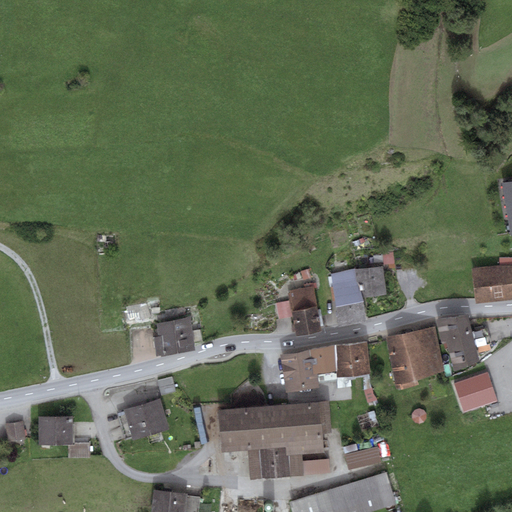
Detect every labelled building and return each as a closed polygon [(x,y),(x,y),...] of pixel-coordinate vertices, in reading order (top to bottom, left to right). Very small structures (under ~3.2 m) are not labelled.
[(511,181),(503,183),(511,234),(511,181)] [(406,254),(394,255),(395,264),(406,263),(406,254)] [(394,255),(377,255),(377,262),(384,262),(384,264),(395,264),(394,255)] [(499,266),(473,268),(477,302),(511,298),(511,257),(500,258),(499,266)] [(354,269),(363,298),(387,294),(383,266),(370,268),(354,269)] [(309,269),(301,271),(304,280),(311,277),(309,269)] [(363,298),(354,269),(331,274),(336,306),(338,325),(365,320),(364,301),(363,298)] [(317,288),(316,282),(303,284),(304,288),(290,291),(293,311),(292,312),(293,317),(296,336),(321,332),(314,289),(317,288)] [(288,301),(276,303),(279,319),(293,317),(292,312),(290,312),(288,301)] [(147,303),(126,307),(128,318),(135,318),(136,322),(144,321),(144,319),(151,317),(147,303)] [(468,314),(437,320),(441,343),(446,341),(473,339),(489,336),(487,328),(471,331),(468,314)] [(157,323),(158,336),(193,331),(190,316),(157,323)] [(433,327),(385,337),(394,381),(395,384),(398,391),(418,385),(417,380),(444,373),(433,327)] [(193,331),(158,336),(154,337),(157,356),(161,355),(162,357),(195,350),(193,331)] [(473,339),(446,341),(454,371),(479,360),(475,346),(491,343),(489,336),(473,339)] [(336,346),(338,378),(351,376),(363,375),(369,374),(370,374),(367,341),(336,346)] [(338,381),(338,378),(336,346),(309,350),(297,353),(280,355),(286,393),(318,388),(318,382),(338,381)] [(487,371),(455,382),(464,410),(497,400),(487,371)] [(369,374),(363,375),(364,390),(368,404),(377,400),(371,388),(369,374)] [(351,376),(338,378),(338,381),(338,388),(352,387),(351,376)] [(171,377),(158,381),(161,394),(175,391),(171,377)] [(169,430),(160,399),(124,409),(125,412),(132,434),(133,440),(169,430)] [(329,400),(217,410),(221,453),(248,451),(250,480),(329,473),(328,459),(302,461),(301,455),(325,453),(323,435),(332,434),(329,400)] [(419,408),(414,410),(411,414),(412,419),(414,422),(419,423),(425,422),(427,418),(426,414),(424,410),(419,408)] [(132,434),(125,412),(118,414),(125,437),(132,434)] [(68,445),(75,445),(74,417),(39,417),(39,446),(68,445)] [(24,440),(22,423),(4,425),(7,442),(24,440)] [(356,443),(343,447),(345,454),(358,450),(356,443)] [(89,445),(75,445),(68,445),(68,458),(90,458),(89,445)] [(377,447),(345,456),(350,470),(381,462),(377,447)] [(385,474),(291,503),(294,511),(374,511),(395,505),(385,474)] [(188,494),(154,491),(151,511),(185,511),(187,496),(188,494)] [(198,511),(200,497),(187,496),(185,511),(198,511)] [(264,508),(265,510),(267,511),(270,511),(272,511),(273,508),(273,506),(272,504),(270,503),(268,503),(266,504),(265,505),(264,508)]
